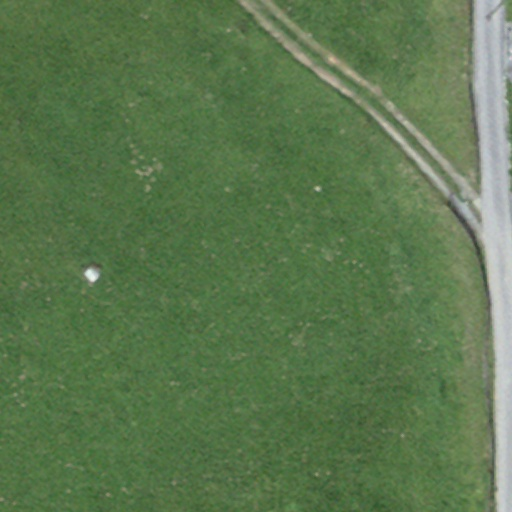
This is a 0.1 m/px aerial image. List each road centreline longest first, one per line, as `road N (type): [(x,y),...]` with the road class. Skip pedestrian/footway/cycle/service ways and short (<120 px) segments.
road 1 (unclassified): [(510,511),(511,371),(488,0)]
road 2 (track): [(500,235),(385,116),(251,0)]
